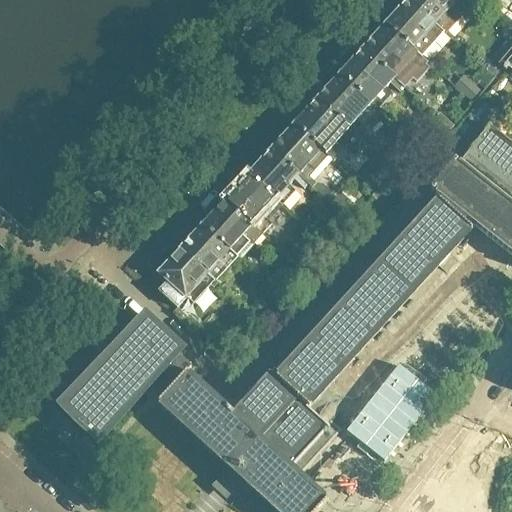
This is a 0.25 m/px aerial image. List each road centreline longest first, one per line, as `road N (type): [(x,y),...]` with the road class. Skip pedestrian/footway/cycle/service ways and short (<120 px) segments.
road 1 (residential): [(98,227),(121,248),(152,246),(383,0)]
road 2 (residential): [(98,227),(303,0)]
road 3 (residential): [(388,511),(511,353)]
road 4 (residential): [(0,328),(98,227)]
